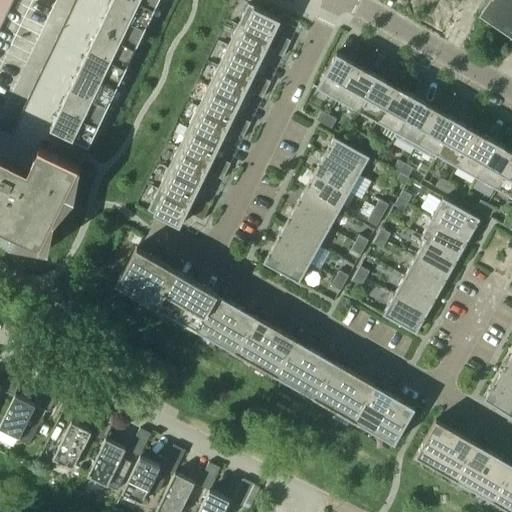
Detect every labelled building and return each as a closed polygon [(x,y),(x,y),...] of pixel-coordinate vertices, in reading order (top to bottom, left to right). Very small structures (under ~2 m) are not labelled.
[(0,0),(0,235),(9,242),(10,242),(49,250),(54,221),(55,220),(74,197),(75,196),(80,167),(81,166),(78,165),(78,164),(39,145),(38,147),(25,173),(0,161),(0,0)] [(154,7),(139,0),(110,0),(107,9),(145,27),(154,7)] [(511,0),(487,0),(479,12),(511,34),(511,0)] [(248,2),(238,24),(270,39),(280,18),(248,2)] [(145,27),(107,9),(97,28),(136,47),(145,27)] [(238,24),(228,44),(260,60),(270,39),(238,24)] [(136,47),(97,28),(88,48),(126,66),(136,47)] [(278,43),(287,48),(291,39),(282,35),(278,43)] [(274,51),(283,56),(287,48),(278,43),(274,51)] [(228,44),(218,65),(250,80),(260,60),(228,44)] [(126,66),(88,48),(78,67),(117,86),(126,66)] [(336,97),(356,62),(336,51),(316,86),(336,97)] [(336,97),(356,109),(376,73),(356,62),(336,97)] [(218,65),(208,85),(240,101),(250,80),(218,65)] [(117,86),(78,67),(69,87),(107,105),(117,86)] [(396,84),(376,73),(356,109),(376,120),(396,84)] [(258,84),(267,89),(271,80),(262,76),(258,84)] [(254,92),(263,97),(267,89),(258,84),(254,92)] [(396,131),(416,96),(396,84),(376,120),(396,131)] [(208,85),(198,106),(230,121),(240,101),(208,85)] [(107,105),(69,87),(59,107),(98,125),(107,105)] [(394,135),(415,147),(436,107),(416,96),(396,131),(394,135)] [(198,106),(188,126),(220,142),(230,121),(198,106)] [(98,125),(59,107),(50,126),(88,145),(98,125)] [(435,158),(437,154),(457,119),(436,107),(415,147),(435,158)] [(321,110),(316,119),(324,123),(329,114),(321,110)] [(324,123),(331,127),(336,118),(329,114),(324,123)] [(238,125),(247,130),(251,121),(242,117),(238,125)] [(458,165),(477,130),(457,119),(437,154),(458,165)] [(234,133),(243,138),(247,130),(238,125),(234,133)] [(188,126),(178,147),(210,162),(220,142),(188,126)] [(458,165),(477,176),(497,141),(477,130),(458,165)] [(363,145),(369,136),(361,132),(356,141),(363,145)] [(359,173),(369,155),(334,135),(324,153),(359,173)] [(376,140),(369,136),(363,145),(371,149),(376,140)] [(511,161),(511,149),(497,141),(477,176),(497,188),(511,161)] [(178,147),(168,167),(200,183),(210,162),(178,147)] [(359,173),(324,153),(314,171),(349,191),(359,173)] [(218,166),(227,171),(231,162),(222,158),(218,166)] [(393,168),(400,172),(406,162),(398,158),(393,168)] [(511,161),(497,188),(511,195),(511,161)] [(408,176),(413,167),(406,162),(400,172),(408,176)] [(214,174),(223,179),(227,171),(218,166),(214,174)] [(168,167),(158,188),(190,203),(200,183),(168,167)] [(339,209),(349,191),(314,171),(304,189),(339,209)] [(405,184),(409,177),(408,176),(400,172),(396,179),(405,184)] [(435,185),(443,190),(448,180),(440,176),(435,185)] [(455,185),(448,180),(443,190),(450,194),(455,185)] [(158,188),(147,209),(180,225),(190,203),(158,188)] [(339,209),(304,189),(294,207),(329,227),(339,209)] [(398,197),(408,202),(412,195),(402,189),(398,197)] [(432,215),(469,236),(480,217),(442,196),(432,215)] [(403,209),(408,202),(398,197),(394,204),(403,209)] [(379,198),(373,209),(382,214),(388,203),(379,198)] [(202,199),(198,207),(207,211),(211,203),(202,199)] [(480,199),(475,208),(483,212),(488,203),(480,199)] [(483,212),(490,216),(495,207),(488,203),(483,212)] [(198,207),(194,215),(203,220),(207,211),(198,207)] [(319,245),(329,227),(294,207),(284,225),(319,245)] [(376,225),(382,214),(373,209),(367,220),(376,225)] [(511,216),(507,214),(502,223),(510,227),(511,223),(511,216)] [(421,235),(425,237),(425,236),(458,255),(459,254),(469,236),(432,215),(421,235)] [(319,245),(284,225),(273,243),(309,263),(319,245)] [(377,235),(386,240),(391,232),(381,227),(377,235)] [(359,234),(355,241),(364,246),(368,239),(359,234)] [(382,247),(386,240),(377,235),(373,242),(382,247)] [(415,255),(448,274),(458,255),(425,236),(425,237),(415,255)] [(360,254),(364,246),(355,241),(351,248),(360,254)] [(299,281),(309,263),(273,243),(263,261),(299,281)] [(137,245),(116,281),(121,284),(137,293),(157,257),(148,252),(139,247),(137,245)] [(404,274),(437,293),(448,274),(415,255),(404,274)] [(157,257),(137,293),(156,304),(177,269),(176,268),(166,262),(157,257)] [(356,272),(365,277),(369,270),(360,265),(356,272)] [(178,269),(177,269),(156,304),(176,316),(197,280),(188,275),(178,269)] [(339,269),(335,277),(344,282),(349,275),(339,269)] [(361,285),(365,277),(356,272),(352,280),(361,285)] [(393,294),(426,312),(437,293),(404,274),(393,294)] [(340,289),(344,282),(335,277),(331,284),(340,289)] [(206,285),(197,280),(176,316),(196,327),(216,291),(206,285)] [(196,327),(216,339),(236,303),(216,291),(196,327)] [(382,313),(416,331),(426,312),(393,294),(382,313)] [(245,308),(236,303),(216,339),(235,350),(256,314),(255,314),(245,308)] [(257,315),(256,314),(235,350),(255,361),(276,326),(267,320),(257,315)] [(285,331),(276,326),(255,361),(275,373),(295,337),(295,336),(285,331)] [(315,348),(306,343),(296,337),(295,337),(275,373),(295,384),(315,348)] [(324,354),(315,348),(295,384),(315,396),(335,360),(334,359),(324,354)] [(335,360),(315,396),(334,407),(355,371),(346,366),(336,360),(335,360)] [(511,389),(511,363),(507,361),(495,379),(511,389)] [(3,388),(14,393),(25,371),(14,366),(3,388)] [(364,376),(355,371),(334,407),(354,418),(374,382),(364,376)] [(511,389),(495,379),(484,398),(511,415),(511,389)] [(394,394),(385,389),(375,383),(374,382),(354,418),(374,430),(394,394)] [(49,410),(60,388),(49,383),(38,405),(49,410)] [(0,431),(17,440),(18,438),(29,443),(42,417),(31,411),(35,402),(15,392),(0,422),(0,431)] [(403,399),(394,394),(374,430),(394,442),(415,406),(413,405),(403,399)] [(105,438),(116,415),(105,410),(94,433),(105,438)] [(415,454),(435,465),(456,430),(447,424),(437,419),(436,418),(415,454)] [(53,457),(73,467),(91,430),(71,420),(53,457)] [(139,455),(150,432),(140,427),(129,449),(139,455)] [(475,441),(465,435),(456,430),(435,465),(455,477),(476,441),(475,441)] [(121,456),(126,447),(106,437),(87,474),(107,484),(117,489),(121,482),(130,461),(121,456)] [(486,447),(477,442),(476,441),(455,477),(474,488),(495,452),(486,447)] [(174,472),(185,449),(174,444),(163,466),(174,472)] [(474,488),(493,498),(511,464),(511,461),(503,457),(495,452),(474,488)] [(160,464),(140,454),(122,491),(142,501),(149,486),(158,491),(164,477),(156,473),(160,464)] [(208,489),(219,466),(209,461),(198,483),(208,489)] [(511,464),(493,498),(511,509),(511,464)] [(156,508),(163,511),(179,511),(195,481),(175,471),(156,508)] [(243,506),(254,483),(243,478),(232,500),(243,506)] [(209,488),(197,511),(222,511),(229,498),(209,488)]
